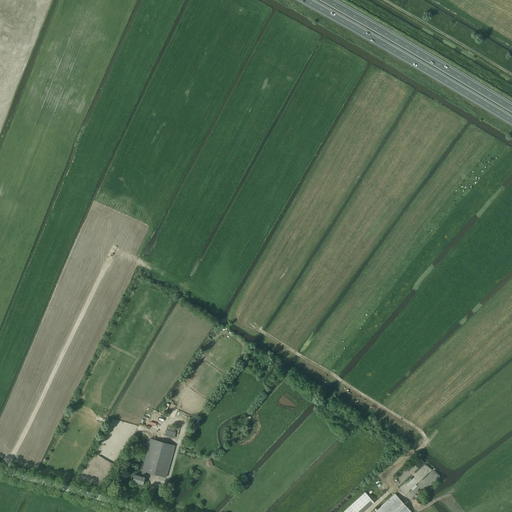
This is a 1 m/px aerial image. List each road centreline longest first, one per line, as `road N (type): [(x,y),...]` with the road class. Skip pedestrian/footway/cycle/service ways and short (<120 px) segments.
road 1 (trunk): [(304,0),(511,120)]
road 2 (trunk): [(511,108),(325,0)]
road 3 (unclassified): [(150,511),(0,470)]
road 4 (track): [(380,0),(511,76)]
